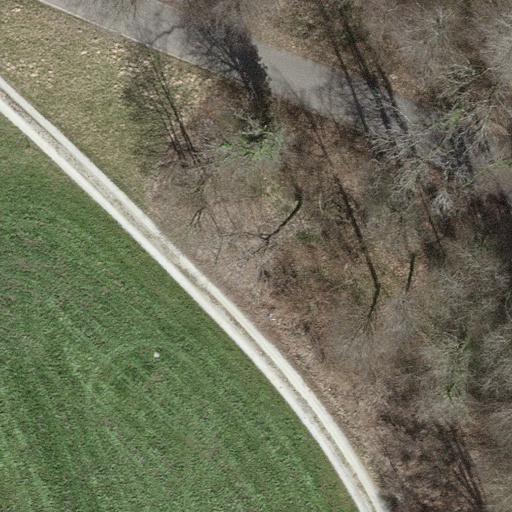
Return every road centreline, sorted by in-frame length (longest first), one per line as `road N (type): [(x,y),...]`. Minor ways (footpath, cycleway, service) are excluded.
road 1 (track): [(0,92),(270,357),(358,483),(369,511)]
road 2 (unclassified): [(511,168),(372,74),(147,0)]
